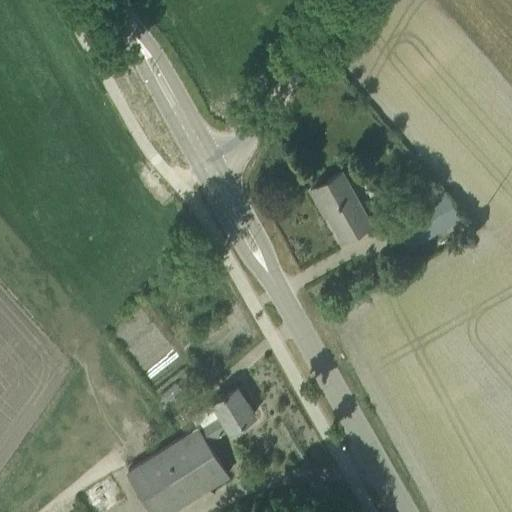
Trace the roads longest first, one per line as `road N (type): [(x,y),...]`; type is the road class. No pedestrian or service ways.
road 1 (tertiary): [(408,511),(271,281)]
road 2 (unclassified): [(218,163),(252,133),(333,0)]
road 3 (tertiary): [(218,163),(157,52),(123,20)]
road 4 (tertiary): [(123,20),(200,174)]
road 5 (tertiary): [(271,281),(262,244),(218,163)]
road 6 (tertiary): [(200,174),(243,253),(271,281)]
